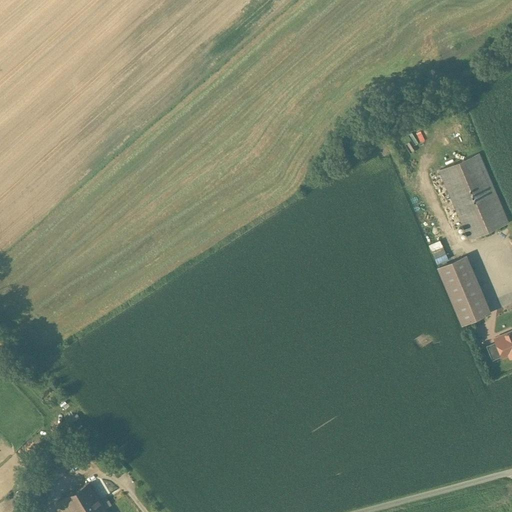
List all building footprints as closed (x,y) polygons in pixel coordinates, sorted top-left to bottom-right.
[(478,154),(439,170),(469,239),(507,223),(478,154)] [(428,244),(438,263),(448,258),(439,239),(428,244)] [(466,256),(438,268),(461,323),(489,311),(466,256)] [(511,331),(495,339),(496,341),(502,356),(509,354),(510,357),(511,355),(511,331)] [(496,341),(486,346),(492,360),(502,356),(496,341)] [(105,450),(86,428),(76,437),(86,448),(84,450),(93,461),(105,450)] [(58,444),(40,460),(44,465),(62,449),(58,444)] [(44,465),(29,477),(38,487),(41,491),(74,463),(62,449),(44,465)] [(120,461),(110,468),(117,477),(127,470),(120,461)] [(24,473),(15,481),(19,486),(28,478),(24,473)] [(19,486),(17,488),(25,497),(38,487),(29,477),(28,478),(19,486)] [(106,511),(89,483),(64,498),(72,511),(106,511)] [(72,511),(64,498),(63,498),(57,502),(62,511),(72,511)]
